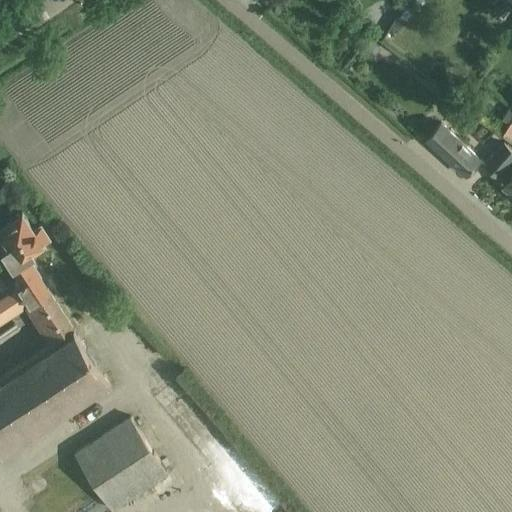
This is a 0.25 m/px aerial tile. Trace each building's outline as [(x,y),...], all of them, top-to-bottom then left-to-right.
[(404,12),(400,19),(406,23),(410,15),(404,12)] [(511,22),(500,15),(492,26),(507,36),(511,28),(511,22)] [(371,40),(362,52),(372,59),(381,47),(371,40)] [(511,97),(511,101),(503,117),(509,121),(511,116),(511,93),(510,96),(511,97)] [(511,122),(511,121),(502,135),(511,142),(511,122)] [(442,122),(441,123),(427,138),(466,174),(481,158),(442,122)] [(511,149),(505,143),(486,163),(499,175),(511,160),(511,149)] [(19,287),(0,299),(0,324),(27,307),(51,344),(0,376),(0,447),(5,455),(111,385),(28,258),(34,254),(31,251),(49,239),(41,227),(36,230),(36,229),(34,230),(23,212),(0,227),(0,234),(9,249),(5,252),(11,262),(9,263),(20,279),(16,282),(19,287)] [(131,416),(75,452),(30,481),(40,496),(85,467),(112,509),(168,473),(131,416)]
